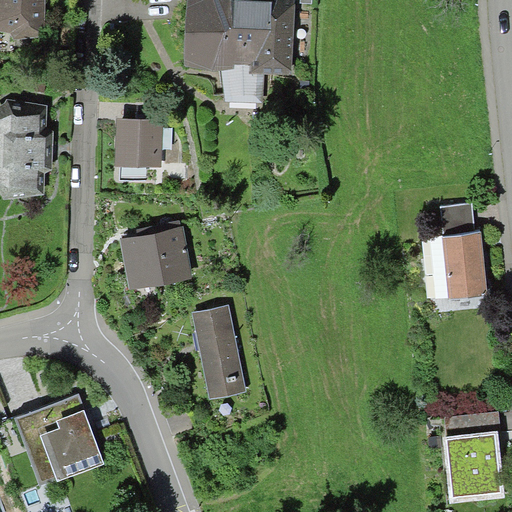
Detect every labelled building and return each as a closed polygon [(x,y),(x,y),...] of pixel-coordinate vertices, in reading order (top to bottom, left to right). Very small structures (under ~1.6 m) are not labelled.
[(12,37),(38,34),(38,0),(0,0),(0,28),(10,30),(12,37)] [(211,0),(211,2),(198,3),(196,0),(191,0),(190,0),(188,10),(190,11),(187,25),(186,37),(187,51),(186,52),(186,62),(193,64),(195,60),(208,63),(209,64),(227,62),(229,57),(250,58),(249,70),(286,72),(290,1),(268,0),(211,0)] [(46,156),(48,155),(49,145),(47,144),(48,133),(40,130),(41,109),(7,103),(5,108),(0,110),(0,186),(2,188),(4,194),(39,191),(39,169),(47,168),(46,156)] [(154,164),(156,124),(118,122),(117,162),(118,162),(117,175),(143,177),(144,163),(154,164)] [(484,294),(477,230),(472,231),(469,203),(438,206),(441,234),(420,237),(424,275),(444,274),(446,298),(484,294)] [(176,224),(146,229),(148,236),(121,241),(128,275),(143,272),(145,281),(185,274),(181,252),(183,251),(183,248),(180,249),(176,224)] [(224,307),(191,313),(206,386),(239,379),(224,307)] [(91,435),(85,437),(70,396),(12,417),(14,423),(15,422),(24,446),(41,440),(54,478),(97,463),(97,464),(101,462),(97,451),(97,452),(91,435)] [(474,494),(499,491),(491,414),(454,418),(456,435),(443,437),(448,481),(473,479),(474,494)] [(202,481),(230,470),(225,455),(196,466),(202,481)]
